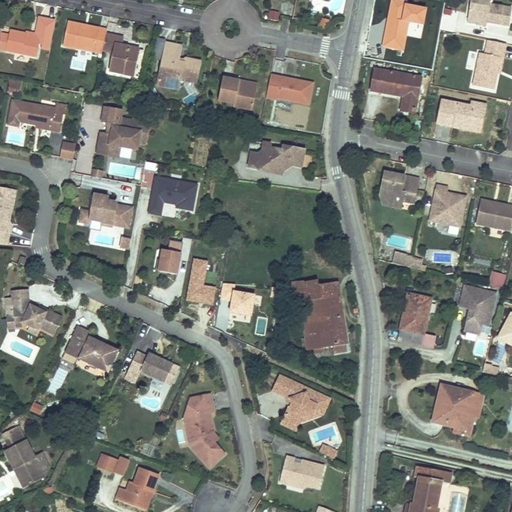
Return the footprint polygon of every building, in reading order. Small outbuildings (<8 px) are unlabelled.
[(405,0),(404,0),(390,0),(382,47),(403,51),(409,21),(424,24),(427,7),(404,3),(405,0)] [(507,27),(511,8),(490,4),(491,0),(469,0),(465,23),(484,27),(485,23),(507,27)] [(271,11),(269,20),(278,22),(281,13),(271,11)] [(50,50),(56,20),(40,17),(37,32),(36,39),(26,37),(27,33),(12,31),(11,36),(1,33),(0,38),(0,48),(38,56),(40,48),(50,50)] [(326,20),(318,19),(317,26),(324,27),(326,20)] [(80,23),(69,21),(66,43),(104,51),(105,48),(108,34),(109,29),(101,28),(100,32),(79,28),(80,23)] [(101,28),(80,23),(79,28),(100,32),(101,28)] [(36,39),(37,32),(27,30),(27,33),(26,37),(36,39)] [(125,38),(108,34),(105,48),(117,51),(112,69),(135,74),(140,50),(123,45),(125,38)] [(423,59),(425,38),(407,37),(406,58),(423,59)] [(167,77),(166,82),(180,84),(181,78),(197,81),(202,60),(187,57),(186,61),(179,60),(182,44),(159,39),(156,56),(163,58),(160,76),(167,77)] [(502,55),(503,43),(484,40),(482,54),(477,53),(472,85),(493,88),(495,74),(498,55),(502,55)] [(423,77),(375,68),(370,92),(402,98),(400,111),(416,114),(423,77)] [(314,85),(273,76),(268,97),(280,100),(280,97),(309,104),(314,85)] [(253,110),(259,85),(224,78),(220,99),(235,103),(235,106),(253,110)] [(9,79),(7,87),(16,89),(17,81),(9,79)] [(441,98),(436,124),(466,130),(467,124),(481,126),(484,111),(468,108),(469,103),(441,98)] [(485,102),(470,99),(469,103),(468,108),(484,111),(485,102)] [(59,108),(60,106),(43,103),(42,110),(59,113),(59,108)] [(63,137),(66,118),(58,116),(59,113),(42,110),(16,105),(12,129),(22,131),(23,126),(38,129),(55,133),(55,135),(63,137)] [(122,118),(124,109),(106,106),(103,122),(108,123),(108,126),(109,126),(108,133),(102,132),(99,150),(110,152),(111,145),(121,146),(138,150),(140,143),(148,144),(152,124),(142,122),(142,120),(134,118),(134,120),(122,118)] [(68,118),(70,111),(67,110),(59,108),(59,113),(58,116),(66,118),(68,118)] [(421,134),(423,121),(416,120),(414,133),(421,134)] [(467,124),(466,130),(480,133),(481,126),(467,124)] [(273,141),(268,140),(265,153),(256,151),(254,164),(263,166),(263,170),(270,171),(271,169),(277,171),(277,173),(286,174),(287,166),(294,166),(299,162),(304,163),(307,148),(286,143),(286,147),(272,144),(273,141)] [(76,145),(64,143),(61,157),(63,157),(73,159),(76,145)] [(110,152),(99,150),(98,153),(119,157),(121,146),(111,145),(110,152)] [(101,179),(103,171),(94,170),(93,177),(101,179)] [(419,178),(404,175),(403,180),(396,178),(397,174),(382,171),(378,193),(392,196),(395,201),(395,204),(403,206),(405,199),(414,201),(419,178)] [(195,211),(199,186),(157,179),(155,190),(158,190),(157,195),(155,194),(151,214),(163,216),(165,203),(179,205),(179,208),(195,211)] [(437,184),(431,214),(444,217),(443,221),(461,225),(467,196),(451,193),(450,198),(444,197),(445,192),(446,186),(437,184)] [(12,209),(16,190),(0,186),(0,242),(8,244),(10,233),(11,234),(13,226),(9,219),(10,214),(8,212),(9,208),(11,209),(12,209)] [(395,201),(392,196),(378,193),(387,203),(395,204),(395,201)] [(121,227),(125,207),(116,206),(116,203),(111,202),(110,206),(106,205),(107,201),(94,199),(91,213),(82,211),(80,222),(90,224),(91,221),(102,223),(102,225),(112,227),(112,225),(121,227)] [(405,199),(403,206),(413,208),(414,201),(405,199)] [(511,204),(508,203),(507,207),(494,205),(495,201),(485,199),(480,221),(511,227),(511,204)] [(128,228),(132,209),(125,207),(121,227),(128,228)] [(132,238),(122,236),(120,247),(129,249),(132,238)] [(181,261),(182,253),(191,255),(194,241),(185,239),(184,244),(171,241),(169,252),(163,251),(161,261),(159,260),(156,272),(178,276),(181,261)] [(411,254),(396,251),(393,262),(409,265),(410,257),(411,254)] [(189,263),(191,255),(182,253),(181,261),(189,263)] [(422,259),(410,257),(409,265),(426,269),(427,265),(421,264),(422,259)] [(208,261),(193,258),(187,300),(214,305),(216,288),(204,286),(208,261)] [(507,275),(493,271),(491,278),(466,272),(464,280),(503,290),(507,275)] [(350,350),(345,309),(333,310),(332,298),(310,300),(308,285),(307,281),(295,283),(298,303),(304,302),(309,338),(306,339),(306,344),(309,344),(309,347),(318,346),(319,351),(326,351),(326,345),(335,345),(335,351),(350,350)] [(345,309),(341,282),(308,285),(310,300),(332,298),(333,310),(345,309)] [(236,285),(224,283),(222,300),(231,301),(230,312),(252,315),(255,293),(235,290),(236,285)] [(489,325),(496,293),(465,285),(460,306),(470,308),(472,309),(471,315),(469,315),(465,330),(479,334),(482,324),(489,325)] [(25,288),(8,289),(10,314),(10,321),(24,320),(29,323),(38,326),(38,325),(54,332),(61,316),(43,307),(41,311),(35,308),(26,304),(25,288)] [(427,297),(408,293),(397,339),(420,344),(428,311),(424,310),(425,306),(427,297)] [(10,321),(10,314),(2,315),(2,328),(11,328),(10,321)] [(511,315),(499,338),(510,345),(511,341),(511,315)] [(36,331),(38,326),(29,323),(27,327),(36,331)] [(117,348),(89,335),(91,331),(77,324),(69,342),(83,348),(79,356),(107,369),(117,348)] [(436,336),(425,334),(423,346),(434,348),(436,336)] [(83,348),(69,342),(65,350),(79,356),(83,348)] [(165,382),(174,361),(165,357),(164,359),(156,355),(157,353),(151,350),(149,355),(138,351),(125,378),(134,382),(138,373),(140,374),(141,371),(165,382)] [(173,385),(182,365),(174,361),(165,382),(173,385)] [(485,363),(484,372),(498,374),(499,367),(492,366),(492,364),(485,363)] [(289,379),(281,375),(272,391),(281,395),(289,379)] [(305,386),(289,379),(281,395),(285,397),(289,399),(290,402),(288,406),(282,420),(296,427),(299,421),(303,413),(313,410),(317,402),(327,407),(331,398),(313,389),(307,391),(305,386)] [(471,407),(474,390),(442,383),(433,423),(455,428),(461,429),(466,407),(471,407)] [(484,392),(474,390),(471,407),(466,407),(461,429),(455,428),(454,433),(468,436),(473,415),(478,417),(484,392)] [(217,412),(212,391),(191,396),(188,408),(193,434),(189,435),(191,443),(210,466),(225,453),(216,442),(212,436),(211,431),(217,430),(213,413),(217,412)] [(43,407),(34,402),(30,409),(39,414),(43,407)] [(327,407),(317,402),(313,410),(303,413),(299,421),(323,415),(327,407)] [(193,434),(188,408),(185,415),(189,435),(193,434)] [(222,437),(217,430),(211,431),(212,436),(216,442),(222,437)] [(6,438),(12,452),(27,445),(20,431),(6,438)] [(12,452),(6,455),(14,469),(17,467),(20,473),(17,474),(24,489),(29,487),(28,484),(45,476),(35,456),(29,444),(27,445),(12,452)] [(344,454),(332,448),(329,453),(341,459),(344,454)] [(43,452),(35,456),(45,476),(50,468),(43,452)] [(115,474),(119,461),(102,454),(97,468),(115,474)] [(297,457),(287,456),(283,481),(289,482),(296,479),(309,481),(326,484),(330,463),(305,459),(305,462),(304,467),(296,465),(297,461),(297,457)] [(124,477),(130,461),(122,457),(115,474),(124,477)] [(451,484),(453,474),(417,467),(414,478),(418,479),(414,503),(411,502),(411,505),(409,511),(441,511),(442,509),(439,508),(444,483),(451,484)] [(130,486),(124,503),(142,510),(148,495),(153,496),(160,478),(140,470),(133,487),(130,486)] [(309,481),(296,479),(289,482),(288,488),(307,491),(309,481)] [(115,499),(124,503),(130,486),(128,485),(127,490),(119,488),(115,499)] [(146,511),(147,511),(153,496),(148,495),(142,510),(146,511)]
